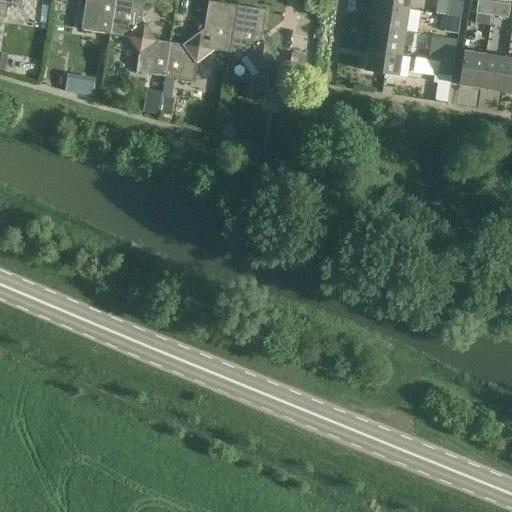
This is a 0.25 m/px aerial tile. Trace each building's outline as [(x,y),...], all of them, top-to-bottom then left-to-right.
[(0,0),(0,17),(5,18),(7,5),(19,7),(20,0),(0,0)] [(83,0),(79,30),(109,35),(114,0),(83,0)] [(136,72),(164,76),(170,43),(157,41),(142,19),(144,0),(114,0),(109,35),(124,37),(139,53),(136,72)] [(375,0),(374,5),(408,10),(409,0),(375,0)] [(436,0),(434,14),(447,16),(460,18),(463,2),(449,0),(449,1),(442,0),(436,0)] [(477,0),(476,14),(492,16),(494,2),(480,0),(477,0)] [(164,76),(165,76),(192,81),(195,63),(213,49),(230,52),(237,5),(208,1),(204,29),(183,45),(170,43),(164,76)] [(492,16),(508,18),(510,4),(494,2),(492,16)] [(266,10),(237,5),(230,52),(245,54),(258,73),(255,91),(285,95),(290,61),(277,59),(261,38),(266,10)] [(371,27),(413,34),(413,33),(404,31),(408,10),(374,5),(371,27)] [(447,16),(444,32),(458,34),(460,18),(447,16)] [(371,27),(368,49),(401,54),(403,42),(412,44),(413,34),(371,27)] [(454,62),(456,46),(443,44),(440,60),(454,62)] [(398,76),(401,56),(401,54),(368,49),(364,71),(398,76)] [(458,85),(480,88),(485,55),(463,51),(458,85)] [(0,53),(0,69),(6,71),(9,55),(0,53)] [(480,88),(502,92),(507,58),(485,55),(480,88)] [(502,92),(511,93),(511,58),(507,58),(502,92)] [(438,76),(451,78),(454,62),(440,60),(438,76)] [(82,82),(81,94),(93,95),(94,84),(82,82)] [(149,94),(145,116),(158,120),(159,113),(162,97),(149,94)] [(162,97),(159,113),(170,115),(173,100),(162,97)]
